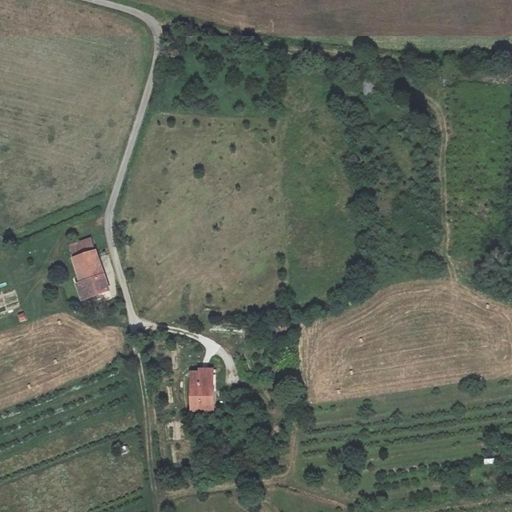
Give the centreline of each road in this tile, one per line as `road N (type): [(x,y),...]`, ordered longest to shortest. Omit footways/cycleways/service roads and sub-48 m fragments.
road 1 (track): [(286,52),(301,82),(348,97),(424,143),(436,160),(448,275),(511,302)]
road 2 (unclassified): [(135,326),(106,222),(150,90),(155,24)]
road 3 (track): [(157,511),(135,326),(217,346),(236,380)]
road 4 (track): [(155,24),(180,21),(286,52),(439,64)]
